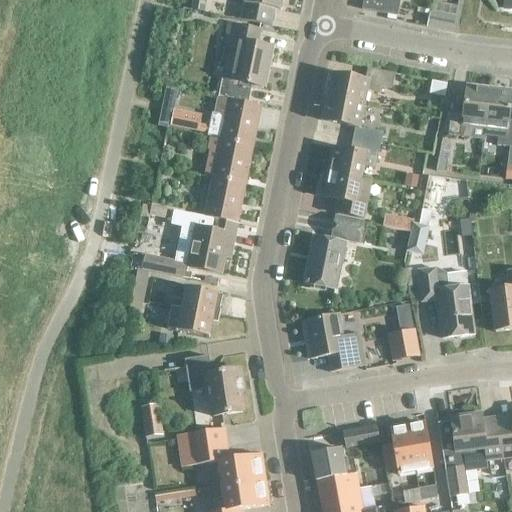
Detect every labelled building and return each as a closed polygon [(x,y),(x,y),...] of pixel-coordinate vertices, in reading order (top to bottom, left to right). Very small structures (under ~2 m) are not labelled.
[(282,0),(244,0),(243,5),(244,5),(240,21),(271,28),(275,11),(280,12),(282,0)] [(363,0),(362,10),(397,18),(400,0),(363,0)] [(431,12),(427,28),(452,33),(455,17),(431,12)] [(222,79),(218,98),(248,104),(252,86),(265,88),(272,49),(257,46),(260,31),(228,25),(223,49),(237,52),(231,81),(222,79)] [(332,75),(328,98),(364,105),(367,92),(380,95),(381,89),(392,91),(395,75),(367,70),(365,81),(332,75)] [(432,83),(430,96),(444,99),(447,86),(432,83)] [(471,129),(484,131),(489,90),(467,87),(463,115),(450,113),(447,137),(469,140),(471,129)] [(489,90),(484,131),(498,132),(497,147),(511,148),(511,121),(509,121),(511,93),(489,90)] [(224,118),(220,140),(253,146),(261,107),(248,105),(248,104),(218,98),(214,116),(224,118)] [(353,140),(380,145),(383,133),(359,129),(364,105),(328,98),(323,122),(355,128),(353,140)] [(174,110),(170,128),(208,136),(209,127),(199,125),(201,116),(174,110)] [(212,179),(245,186),(253,146),(220,140),(212,138),(204,177),(212,179)] [(332,149),(328,174),(361,180),(363,167),(375,169),(380,145),(353,140),(350,153),(332,149)] [(447,161),(438,159),(436,172),(445,173),(447,161)] [(361,180),(328,174),(323,199),(340,202),(338,215),(363,220),(371,183),(361,180)] [(212,179),(204,218),(237,225),(245,186),(212,179)] [(232,251),(237,225),(204,218),(175,212),(172,224),(184,226),(176,262),(188,265),(188,268),(221,275),(226,249),(232,251)] [(383,229),(411,234),(413,222),(385,216),(383,229)] [(358,243),(362,224),(336,219),(331,242),(314,238),(305,285),(335,291),(345,241),(358,243)] [(423,257),(429,229),(413,225),(407,254),(423,257)] [(145,257),(142,271),(183,279),(186,265),(145,257)] [(140,315),(149,273),(138,270),(130,313),(140,315)] [(435,270),(418,272),(422,303),(438,301),(442,340),(473,336),(469,304),(478,303),(476,287),(468,288),(466,274),(446,276),(436,277),(435,270)] [(490,292),(495,333),(511,331),(511,272),(507,273),(509,289),(490,292)] [(218,295),(197,290),(176,286),(172,308),(193,312),(214,317),(218,295)] [(167,330),(188,334),(209,339),(214,317),(193,312),(172,308),(167,330)] [(331,374),(366,368),(360,335),(343,338),(339,315),(304,322),(311,361),(328,358),(331,374)] [(414,332),(388,337),(393,363),(419,358),(414,332)] [(240,372),(211,377),(208,358),(185,362),(190,394),(209,391),(213,419),(242,415),(239,394),(244,394),(240,372)] [(141,410),(145,440),(163,437),(159,407),(141,410)] [(451,419),(451,424),(438,426),(450,499),(469,496),(465,473),(487,470),(486,462),(503,460),(499,424),(483,426),(481,415),(451,419)] [(511,422),(499,424),(503,460),(511,458),(511,422)] [(424,424),(407,427),(415,474),(432,471),(424,424)] [(346,450),(380,443),(377,427),(342,434),(346,450)] [(407,427),(390,430),(398,477),(415,474),(407,427)] [(177,437),(179,453),(227,445),(224,430),(177,437)] [(217,463),(220,488),(265,481),(261,456),(229,461),(227,445),(179,453),(182,469),(217,463)] [(320,497),(359,489),(354,464),(344,466),(340,450),(312,455),(320,497)] [(240,511),(241,511),(269,507),(265,481),(220,488),(224,511),(240,511)] [(359,489),(320,497),(322,511),(363,511),(362,504),(372,501),(372,497),(375,496),(373,488),(359,491),(359,489)]
